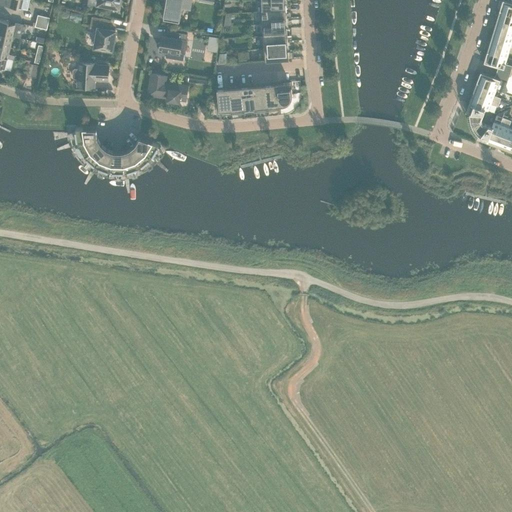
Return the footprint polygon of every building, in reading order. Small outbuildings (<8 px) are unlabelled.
[(0,0),(0,3),(21,9),(23,0),(0,0)] [(190,9),(191,0),(166,0),(163,20),(178,23),(181,8),(190,9)] [(262,12),(286,11),(285,3),(284,3),(283,0),(261,0),(261,5),(262,12)] [(511,2),(504,0),(502,0),(499,10),(501,11),(511,13),(511,2)] [(262,24),(285,23),(285,19),(286,19),(286,11),(262,12),(262,24)] [(511,13),(501,11),(498,21),(511,25),(511,13)] [(36,20),(48,23),(49,17),(37,14),(36,20)] [(112,50),(115,30),(109,29),(111,20),(92,17),(90,27),(97,28),(94,47),(112,50)] [(0,32),(13,36),(14,29),(19,30),(20,23),(16,22),(15,24),(8,23),(9,20),(0,18),(0,32)] [(46,29),(48,23),(36,20),(35,26),(46,29)] [(511,25),(498,21),(495,31),(511,36),(511,25)] [(263,36),(287,35),(286,27),(285,27),(285,23),(262,24),(263,32),(263,36)] [(511,43),(511,40),(511,36),(495,31),(492,42),(511,47),(511,43)] [(0,44),(10,47),(13,36),(0,32),(0,44)] [(185,45),(187,35),(175,32),(174,38),(161,36),(160,42),(158,43),(157,44),(156,45),(157,47),(159,48),(159,49),(179,53),(180,44),(185,45)] [(264,48),(286,46),(286,43),(287,42),(287,35),(263,36),(263,41),(264,48)] [(216,45),(217,37),(209,36),(208,43),(216,45)] [(511,52),(511,47),(492,42),(489,52),(507,58),(509,52),(511,52)] [(9,53),(10,47),(0,44),(0,56),(7,58),(14,59),(15,55),(9,53)] [(286,46),(264,48),(265,61),(288,59),(288,50),(286,50),(286,46)] [(489,52),(487,51),(483,62),(498,67),(496,72),(509,76),(511,66),(511,65),(505,64),(507,58),(489,52)] [(107,80),(108,65),(95,64),(95,63),(79,62),(78,69),(74,68),(73,70),(72,77),(74,79),(78,79),(77,85),(94,86),(94,79),(107,80)] [(27,63),(26,75),(30,76),(36,77),(39,65),(33,64),(27,63)] [(509,76),(496,72),(494,77),(480,71),(476,82),(478,83),(496,89),(505,93),(507,89),(506,85),(509,76)] [(186,92),(187,85),(165,82),(166,76),(151,74),(148,94),(168,97),(167,99),(178,101),(179,98),(182,99),(183,91),(186,92)] [(277,82),(279,106),(279,109),(280,109),(279,106),(281,106),(283,106),(285,105),(286,104),(288,103),(289,102),(289,101),(290,101),(290,100),(291,99),(291,98),(291,97),(291,96),(292,95),(292,94),(291,87),(290,88),(289,81),(277,82)] [(267,107),(279,106),(277,82),(276,82),(277,84),(265,85),(267,107)] [(494,95),(496,89),(478,83),(475,93),(499,102),(505,105),(507,100),(494,95)] [(255,108),(267,107),(265,85),(253,86),(255,108)] [(243,109),(255,108),(253,86),(241,87),(243,109)] [(231,110),(243,109),(241,87),(229,88),(231,113),(231,110)] [(231,113),(229,88),(217,89),(218,101),(216,101),(218,101),(219,111),(231,110),(231,113)] [(498,106),(499,102),(475,93),(470,104),(473,104),(475,105),(484,108),(484,109),(488,110),(491,104),(498,106)] [(475,105),(473,104),(470,112),(469,111),(469,114),(469,117),(470,119),(470,122),(471,124),(482,120),(481,118),(483,113),(484,109),(484,108),(475,105)] [(497,143),(507,119),(502,117),(500,124),(494,122),(492,126),(489,135),(488,135),(487,137),(486,139),(497,143)] [(508,147),(511,135),(511,128),(508,127),(511,120),(507,119),(497,143),(508,147)] [(492,126),(488,124),(483,122),(482,120),(471,124),(473,127),(474,129),(476,131),(478,133),(480,135),(480,134),(487,137),(488,135),(489,135),(492,126)] [(78,142),(97,136),(97,134),(96,129),(96,128),(76,127),(76,129),(76,130),(75,130),(76,140),(77,140),(78,142)] [(85,155),(101,142),(100,141),(98,137),(97,136),(78,142),(78,143),(79,145),(78,145),(83,154),(84,153),(84,155),(85,155)] [(135,143),(150,157),(151,156),(152,155),(153,155),(158,147),(157,146),(158,145),(158,143),(139,136),(138,138),(136,142),(135,143)] [(96,165),(107,147),(106,147),(102,143),(101,142),(85,155),(85,156),(87,157),(86,158),(94,165),(94,164),(95,165),(96,165)] [(150,157),(135,143),(134,144),(130,147),(129,148),(139,166),(140,165),(141,164),(142,165),(149,159),(149,158),(150,157)] [(110,170),(114,150),(113,150),(108,148),(107,147),(96,165),(97,166),(98,166),(98,167),(107,171),(108,170),(109,170),(110,170)] [(138,166),(139,166),(129,148),(128,148),(123,150),(122,150),(125,171),(126,171),(127,170),(128,171),(137,168),(137,167),(138,166)] [(125,171),(122,150),(120,151),(115,150),(114,150),(110,170),(111,171),(112,171),(112,172),(122,172),(122,171),(124,171),(125,171)]
